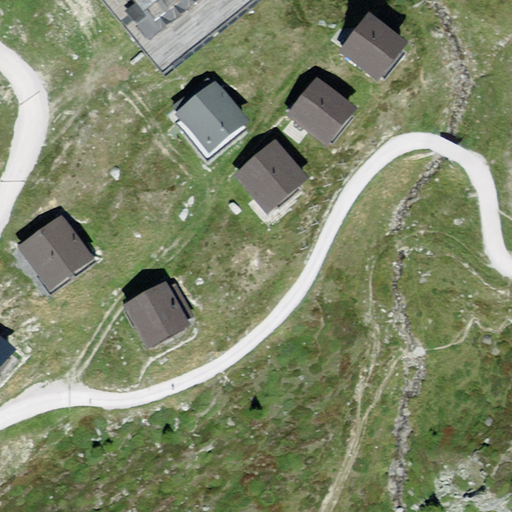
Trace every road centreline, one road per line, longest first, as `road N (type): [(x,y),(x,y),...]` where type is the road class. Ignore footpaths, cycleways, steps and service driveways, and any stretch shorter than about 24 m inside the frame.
road 1 (track): [(511,268),(493,249),(477,173),(430,142),(411,141),(369,164),(303,286),(258,339),(198,377),(125,401),(67,393),(0,421)]
road 2 (track): [(0,208),(30,135),(25,85),(0,57)]
